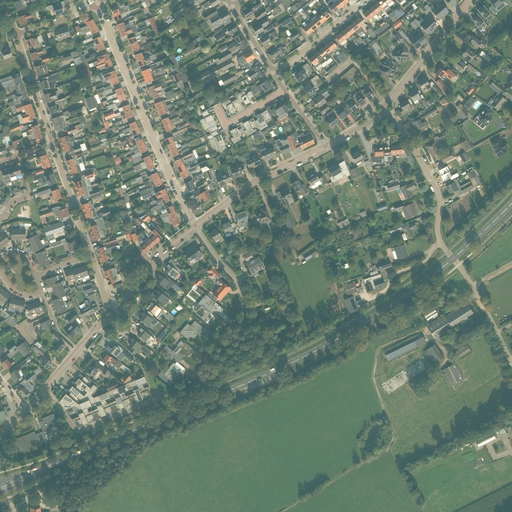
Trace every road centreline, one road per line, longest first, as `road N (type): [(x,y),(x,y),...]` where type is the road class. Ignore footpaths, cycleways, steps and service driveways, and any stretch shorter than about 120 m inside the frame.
road 1 (primary): [(54,463),(275,371),(378,314),(452,258)]
road 2 (residential): [(194,226),(97,3)]
road 3 (unclassified): [(452,258),(438,240),(437,194),(384,107)]
road 4 (residential): [(212,363),(244,322),(245,306),(235,278),(194,226)]
road 5 (unclassified): [(194,226),(257,179),(325,147)]
road 6 (residential): [(45,388),(76,431),(163,396)]
road 7 (unclassified): [(384,107),(471,0)]
